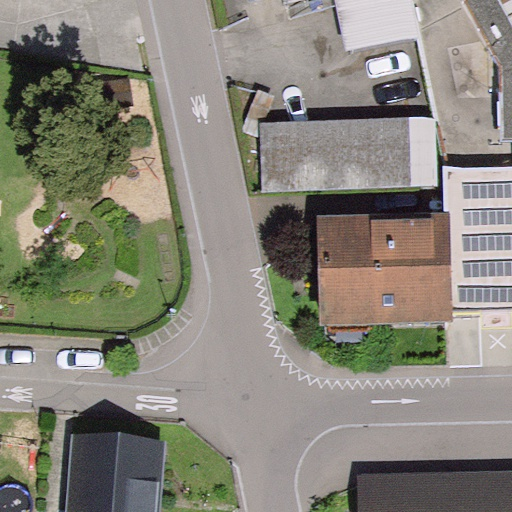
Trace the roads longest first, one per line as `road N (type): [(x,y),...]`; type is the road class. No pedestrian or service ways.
road 1 (residential): [(167,0),(248,389)]
road 2 (residential): [(248,389),(511,389)]
road 3 (residential): [(248,389),(0,385)]
road 4 (residential): [(248,389),(273,511)]
